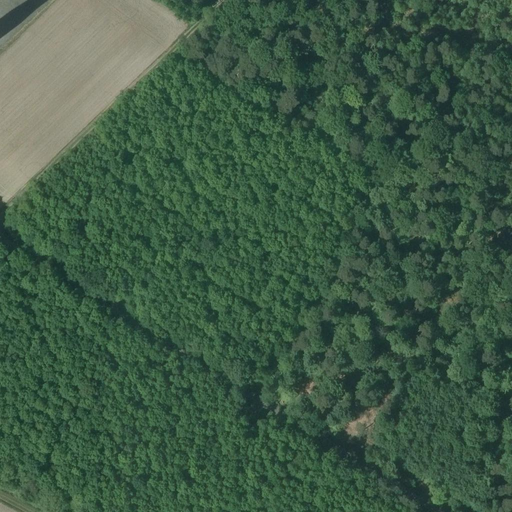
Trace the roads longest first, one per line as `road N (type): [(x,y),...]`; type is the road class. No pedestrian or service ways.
road 1 (track): [(0,277),(376,511)]
road 2 (track): [(0,219),(241,0)]
